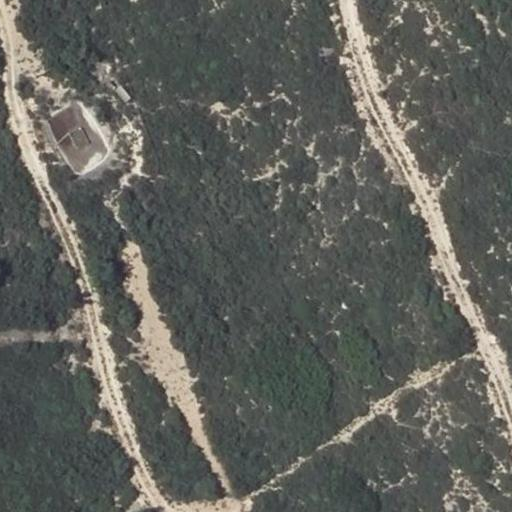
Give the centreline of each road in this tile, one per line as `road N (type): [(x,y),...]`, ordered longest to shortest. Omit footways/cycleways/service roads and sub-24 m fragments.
road 1 (track): [(155,511),(119,431),(91,319),(7,91),(20,53),(0,15)]
road 2 (track): [(511,419),(454,244),(372,88),(345,0)]
